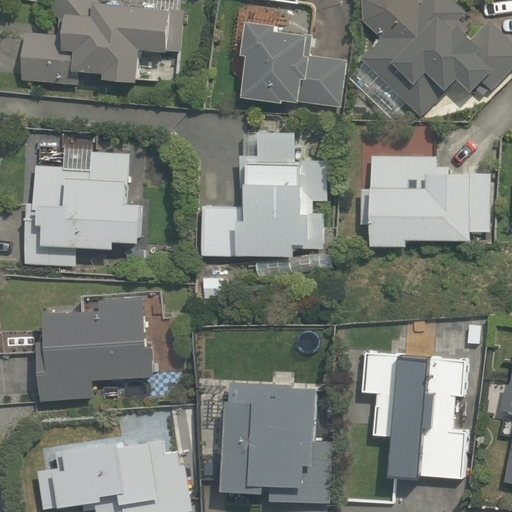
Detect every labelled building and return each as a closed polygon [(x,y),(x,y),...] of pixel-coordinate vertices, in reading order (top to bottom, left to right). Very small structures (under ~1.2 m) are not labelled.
[(59,33),(27,31),(23,79),(79,83),(80,69),(105,71),(104,77),(137,80),(140,47),(168,50),(182,51),(185,8),(172,7),(102,2),(100,0),(53,0),(50,4),(48,4),(61,19),(59,33)] [(460,19),(468,11),(455,0),(363,0),(364,20),(382,37),(361,58),(421,115),(458,77),(472,90),(482,80),(492,89),(511,69),(511,40),(490,19),(472,38),(466,32),(470,28),(460,19)] [(276,24),(247,20),(243,52),(248,53),(242,95),(283,101),(283,98),(299,100),(342,106),(348,60),(310,55),(313,34),(311,34),(308,33),(275,29),(276,24)] [(327,142),(247,137),(243,210),(210,208),(207,255),(302,261),(303,248),(326,249),(329,213),(316,212),(317,202),(331,202),(333,165),(326,164),(327,142)] [(496,139),(444,137),(443,163),(378,160),(376,195),(366,195),(364,230),(377,230),(376,250),(416,252),(416,244),(480,247),(481,235),(491,235),(496,139)] [(134,157),(95,155),(94,171),(41,168),(39,204),(30,203),(27,267),(80,269),(81,254),(149,257),(152,206),(131,205),(134,157)] [(103,316),(47,318),(48,356),(41,356),(43,405),(95,404),(94,385),(159,383),(158,351),(151,351),(150,305),(102,306),(103,316)] [(370,352),(368,397),(382,398),(380,442),(398,443),(396,478),(468,481),(474,357),(370,352)] [(233,499),(337,504),(340,452),(323,451),(326,394),(238,390),(233,499)] [(191,511),(187,446),(64,453),(65,468),(45,470),(47,511),(191,511)]
